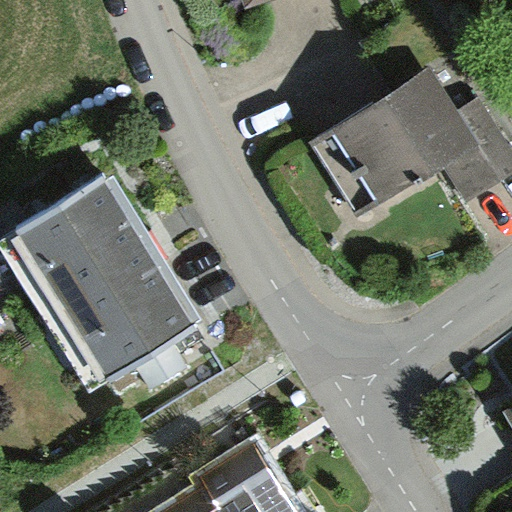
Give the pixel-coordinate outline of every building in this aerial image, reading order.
[(282,0),(243,0),(248,12),(282,0)] [(430,72),(313,149),(363,226),(443,174),(466,209),(511,179),(511,147),(480,99),(457,113),(430,72)] [(158,245),(105,160),(8,220),(101,371),(199,311),(158,245)] [(511,410),(502,417),(511,433),(511,410)] [(207,480),(155,511),(306,511),(257,433),(199,468),(207,480)]
